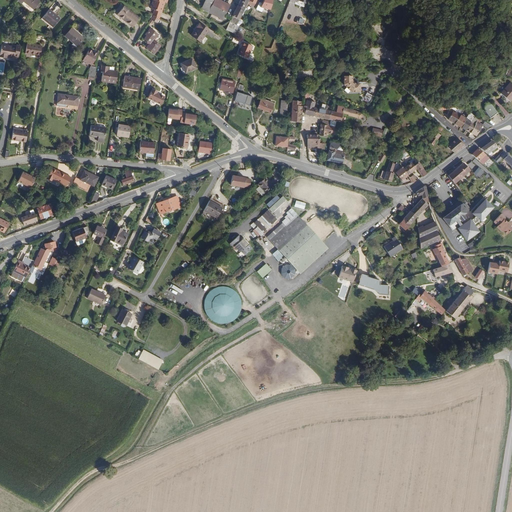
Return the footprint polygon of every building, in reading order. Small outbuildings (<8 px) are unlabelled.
[(17,0),(18,0),(22,4),(24,1),(34,10),(35,8),(36,7),(38,8),(40,6),(38,4),(40,2),(38,0),(17,0)] [(153,0),(150,9),(161,12),(165,0),(153,0)] [(205,0),(201,9),(223,19),(230,5),(219,0),(205,0)] [(240,0),(229,22),(230,22),(226,30),(235,34),(238,26),(236,25),(241,15),(245,8),(246,8),(248,4),(253,7),(256,0),(240,0)] [(257,9),(263,11),(263,7),(271,9),(273,0),(264,0),(264,3),(259,2),(257,9)] [(133,26),(140,18),(127,8),(124,11),(122,9),(117,15),(126,23),(127,21),(133,26)] [(53,12),(49,9),(42,18),(53,27),(60,19),(52,13),(53,12)] [(192,36),(200,42),(208,30),(199,23),(196,27),(197,28),(192,36)] [(77,46),(83,38),(71,28),(65,36),(73,43),(77,46)] [(147,47),(154,53),(160,46),(154,40),(158,34),(150,28),(145,35),(146,37),(143,40),(149,45),(147,47)] [(238,54),(247,58),(252,46),(243,42),(240,49),(238,54)] [(42,45),(27,43),(25,53),(30,54),(30,53),(40,55),(42,45)] [(10,56),(18,57),(20,46),(16,45),(16,47),(2,45),(0,54),(0,56),(7,58),(7,57),(7,56),(10,56)] [(94,52),(89,49),(83,60),(92,65),(98,54),(94,52)] [(196,68),(191,59),(181,63),(183,67),(180,68),(183,74),(196,68)] [(91,66),(89,69),(88,79),(94,80),(96,67),(91,66)] [(108,66),(102,66),(101,71),(103,72),(101,81),(116,83),(118,72),(108,70),(108,66)] [(123,87),(139,90),(140,79),(125,76),(123,87)] [(352,80),(352,76),(343,76),(344,84),(352,92),(360,91),(359,83),(355,83),(352,80)] [(222,79),(219,90),(233,93),(235,82),(222,79)] [(510,102),(511,98),(511,84),(510,82),(500,93),(510,102)] [(152,89),(148,98),(161,104),(164,97),(156,93),(157,91),(152,89)] [(236,92),(234,101),(249,105),(252,96),(236,92)] [(374,97),(367,93),(363,100),(369,104),(374,97)] [(78,99),(78,97),(58,94),(57,103),(66,104),(77,106),(78,101),(78,99)] [(261,99),(258,108),(270,112),(274,104),(261,99)] [(292,100),(291,121),(301,122),(302,106),(300,106),(301,101),(292,100)] [(304,114),(314,116),(316,108),(314,107),(315,102),(306,100),(305,106),(303,106),(303,110),(305,110),(304,114)] [(316,108),(314,116),(321,118),(329,119),(329,111),(325,110),(326,105),(322,104),(321,109),(316,108)] [(485,111),(490,118),(495,115),(497,113),(492,105),(490,104),(488,104),(486,104),(485,105),(484,107),(484,108),(484,109),(485,111)] [(362,116),(361,113),(354,110),(343,107),(337,106),(336,112),(329,111),(329,119),(330,120),(330,121),(328,121),(328,122),(327,125),(334,127),(336,121),(340,122),(342,113),(348,114),(348,115),(355,117),(358,119),(360,118),(362,116)] [(194,125),(196,115),(186,113),(182,112),(182,110),(178,109),(178,110),(169,109),(167,117),(181,119),(180,122),(194,125)] [(448,119),(454,124),(460,115),(453,111),(448,119)] [(461,127),(466,130),(471,121),(474,116),(469,113),(466,119),(461,127)] [(454,124),(461,127),(466,119),(462,116),(462,115),(461,114),(460,115),(454,124)] [(480,121),(481,120),(478,118),(475,124),(470,133),(475,136),(479,130),(482,125),(478,123),(479,121),(480,121)] [(466,130),(470,133),(475,124),(471,121),(466,130)] [(334,129),(334,127),(327,125),(322,124),(320,124),(319,135),(325,137),(326,134),(328,134),(328,133),(337,135),(338,130),(334,129)] [(104,142),(106,128),(91,125),(89,136),(98,137),(97,141),(104,142)] [(129,137),(130,127),(118,125),(118,127),(117,129),(117,135),(129,137)] [(435,131),(438,133),(442,127),(439,125),(434,131),(435,131)] [(13,128),(11,140),(26,142),(27,131),(13,128)] [(372,128),(371,135),(381,137),(382,130),(372,128)] [(433,146),(441,135),(438,133),(435,131),(432,136),(428,142),(433,146)] [(307,148),(318,148),(319,143),(319,137),(317,135),(316,132),(312,132),(313,135),(306,135),(307,148)] [(187,148),(189,135),(179,133),(177,147),(180,147),(180,149),(186,149),(186,148),(187,148)] [(288,144),(288,138),(277,137),(276,146),(287,147),(288,144)] [(455,153),(465,145),(457,138),(447,146),(455,153)] [(211,143),(199,141),(197,152),(209,154),(211,143)] [(497,147),(492,141),(481,148),(487,154),(497,147)] [(140,142),(139,152),(146,153),(146,152),(150,152),(149,153),(153,154),(154,143),(140,142)] [(330,142),(329,147),(342,151),(342,147),(337,146),(337,143),(330,142)] [(326,160),(341,163),(344,152),(342,151),(329,147),(326,160)] [(161,150),(160,161),(171,162),(172,155),(170,154),(171,149),(164,148),(163,150),(161,150)] [(478,149),(472,154),(479,161),(485,155),(478,149)] [(483,164),(489,158),(485,155),(479,161),(483,164)] [(511,158),(508,155),(503,160),(511,166),(511,168),(511,158)] [(419,162),(414,157),(408,162),(410,163),(403,168),(407,176),(409,178),(412,176),(409,174),(416,169),(422,177),(427,174),(419,162)] [(389,162),(383,180),(391,182),(393,173),(391,173),(394,164),(389,162)] [(469,170),(463,163),(448,176),(454,183),(469,170)] [(395,172),(401,180),(407,176),(403,168),(402,167),(398,170),(397,169),(395,171),(394,170),(394,171),(395,172)] [(484,172),(478,167),(473,173),(479,178),(484,172)] [(66,186),(71,177),(51,168),(47,177),(52,180),(52,179),(66,186)] [(94,186),(98,177),(84,170),(80,179),(76,177),(72,184),(87,191),(91,185),(94,186)] [(123,185),(134,181),(132,176),(131,173),(131,171),(125,171),(125,174),(126,178),(121,180),(123,185)] [(30,188),(35,178),(22,172),(18,182),(30,188)] [(112,189),(116,180),(106,176),(102,184),(109,187),(109,188),(112,189)] [(244,186),(250,187),(251,180),(246,179),(246,178),(233,176),(231,185),(244,187),(244,186)] [(445,178),(456,192),(459,190),(454,183),(448,176),(445,178)] [(259,186),(265,193),(273,186),(265,177),(258,184),(259,186)] [(416,192),(418,196),(422,195),(422,198),(422,199),(413,208),(420,214),(430,203),(425,185),(416,192)] [(259,186),(256,189),(262,196),(265,193),(259,186)] [(269,207),(278,198),(273,193),(268,198),(269,200),(266,203),(269,207)] [(177,196),(156,204),(160,214),(181,206),(177,196)] [(283,196),(269,209),(271,212),(285,199),(283,196)] [(222,208),(209,201),(204,211),(206,212),(206,211),(213,215),(213,216),(217,218),(222,208)] [(473,225),(479,220),(480,221),(492,208),(484,201),(472,214),(475,217),(469,221),(469,220),(462,225),(461,224),(459,225),(460,227),(458,228),(466,239),(477,231),(473,225)] [(37,208),(40,219),(55,214),(51,203),(37,208)] [(443,218),(452,230),(459,225),(461,224),(462,222),(461,221),(465,218),(463,215),(470,209),(465,203),(463,205),(462,203),(443,218)] [(267,237),(278,250),(306,224),(291,208),(289,210),(295,217),(293,219),(290,215),(283,222),(267,237)] [(410,211),(417,216),(420,214),(413,208),(410,211)] [(418,230),(420,249),(431,244),(438,241),(440,240),(441,240),(436,230),(438,229),(435,222),(432,214),(431,208),(426,211),(429,219),(433,227),(430,228),(431,232),(427,234),(425,228),(423,228),(422,228),(418,230)] [(268,210),(261,216),(270,225),(273,222),(271,219),(274,217),(270,213),(268,210)] [(417,216),(410,211),(400,222),(405,225),(408,222),(410,224),(417,216)] [(38,221),(35,213),(21,218),(24,226),(38,221)] [(501,214),(494,222),(498,225),(496,227),(502,232),(503,231),(507,234),(511,228),(511,223),(511,222),(509,224),(507,222),(504,219),(505,218),(501,214)] [(9,222),(0,218),(0,230),(4,232),(9,222)] [(257,220),(254,223),(263,232),(266,229),(257,220)] [(306,224),(278,250),(300,274),(328,248),(306,224)] [(89,232),(87,226),(83,228),(72,232),(75,241),(84,238),(87,237),(89,232)] [(97,226),(93,234),(99,236),(96,243),(100,245),(104,238),(103,238),(107,230),(97,226)] [(117,227),(111,240),(122,245),(128,234),(121,231),(122,229),(117,227)] [(157,240),(161,233),(154,229),(152,232),(148,233),(145,231),(141,238),(148,242),(150,239),(153,238),(157,240)] [(230,243),(233,247),(234,246),(240,252),(241,251),(244,255),(252,248),(248,244),(243,239),(242,239),(238,236),(230,243)] [(384,247),(390,256),(403,248),(395,237),(392,239),(393,241),(388,245),(387,245),(384,247)] [(431,244),(435,255),(436,254),(442,266),(449,264),(441,246),(442,246),(441,243),(439,244),(438,241),(431,244)] [(33,266),(41,270),(49,252),(54,251),(53,250),(53,248),(55,247),(54,242),(45,244),(46,249),(45,250),(41,248),(33,266)] [(256,253),(253,257),(257,261),(261,264),(262,263),(259,260),(261,257),(256,253)] [(137,274),(144,262),(134,257),(132,261),(132,262),(131,264),(130,263),(128,268),(137,274)] [(463,276),(473,270),(466,259),(465,259),(461,259),(459,258),(455,259),(455,261),(463,276)] [(19,261),(14,271),(12,276),(24,282),(31,269),(25,266),(21,264),(22,262),(19,261)] [(492,263),(489,262),(487,272),(497,274),(497,271),(507,272),(509,263),(499,261),(499,263),(495,262),(495,263),(492,263)] [(257,271),(263,277),(272,269),(266,263),(257,271)] [(445,274),(453,272),(449,264),(442,266),(442,267),(433,270),(435,276),(445,274)] [(353,282),(357,270),(342,266),(339,278),(353,282)] [(362,274),(358,285),(374,290),(379,294),(388,295),(389,285),(380,285),(379,285),(379,283),(377,283),(377,280),(367,277),(368,276),(362,274)] [(472,298),(470,296),(474,291),(467,285),(465,287),(461,284),(460,285),(459,285),(458,285),(457,287),(462,292),(446,311),(455,318),(472,298)] [(221,287),(216,288),(211,290),(208,294),(205,299),(204,304),(205,309),(206,314),(209,318),(214,322),(218,324),(221,324),(226,324),(231,322),(236,319),(239,315),(241,310),(242,305),(241,300),(239,295),(236,291),(234,290),(229,287),(224,286),(221,287)] [(87,298),(101,305),(106,295),(91,289),(87,298)] [(405,312),(409,316),(417,308),(415,307),(416,306),(415,305),(421,298),(428,304),(441,314),(445,310),(434,299),(424,291),(420,295),(419,294),(415,300),(405,312)] [(124,310),(122,309),(116,321),(126,325),(132,314),(127,312),(128,310),(125,309),(124,310)] [(395,316),(398,319),(404,313),(401,310),(395,316)] [(138,359),(145,362),(150,353),(143,350),(138,359)] [(163,361),(150,353),(145,362),(158,370),(163,361)]
